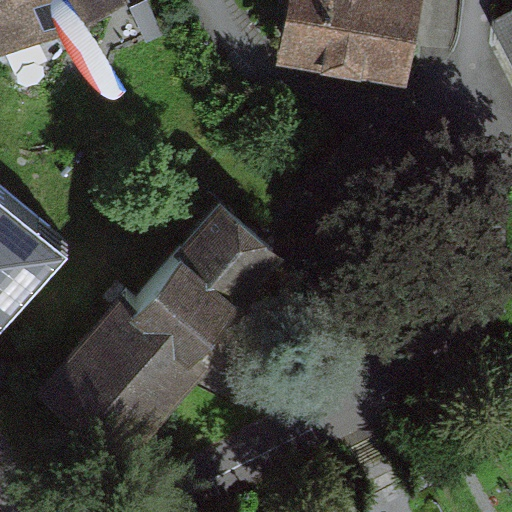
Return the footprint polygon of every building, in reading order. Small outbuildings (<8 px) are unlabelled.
[(0,0),(0,52),(130,0),(0,0)] [(289,0),(283,38),(398,60),(409,0),(289,0)] [(511,0),(492,10),(511,48),(511,0)] [(0,180),(0,320),(69,239),(0,180)] [(118,306),(53,379),(114,433),(288,239),(234,191),(201,228),(181,210),(106,295),(118,306)]
